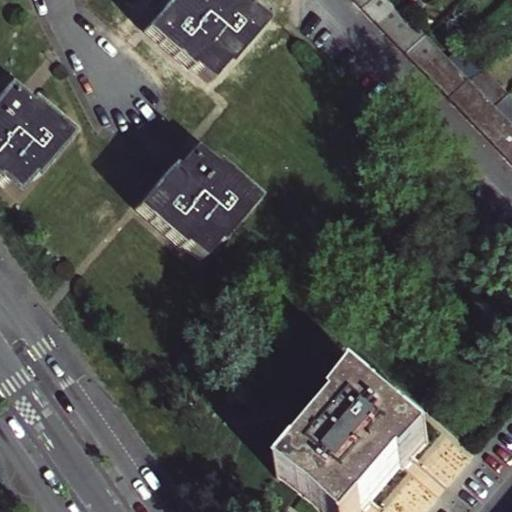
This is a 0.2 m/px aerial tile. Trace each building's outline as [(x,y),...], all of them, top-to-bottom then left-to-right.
[(261,24),(233,0),(176,0),(149,32),(208,84),(261,24)] [(511,122),(393,0),(355,0),(511,161),(511,122)] [(485,71),(463,48),(452,59),(461,69),(472,80),(474,82),(485,71)] [(496,105),(510,93),(487,69),(485,71),(474,82),(483,91),(493,102),(496,105)] [(0,183),(15,196),(67,137),(6,85),(0,92),(0,183)] [(192,148),(140,209),(200,261),(252,200),(192,148)] [(389,414),(393,411),(358,380),(334,410),(337,412),(294,460),(279,477),(296,490),(293,493),(309,507),(314,511),(365,511),(401,471),(403,474),(426,446),(389,414)]
